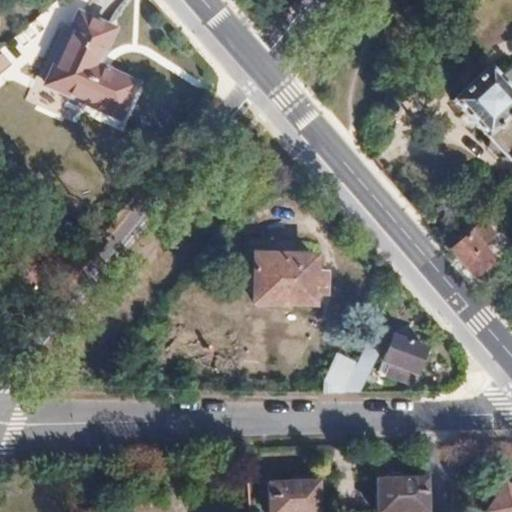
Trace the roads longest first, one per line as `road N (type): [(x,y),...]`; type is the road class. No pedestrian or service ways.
road 1 (tertiary): [(511,415),(0,424)]
road 2 (residential): [(262,68),(121,256),(0,389)]
road 3 (secondary): [(262,68),(511,364)]
